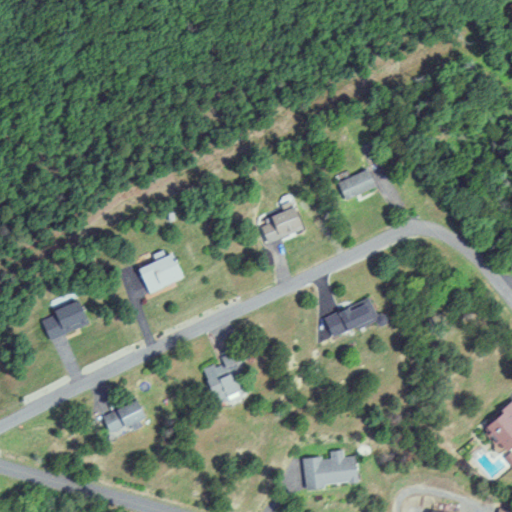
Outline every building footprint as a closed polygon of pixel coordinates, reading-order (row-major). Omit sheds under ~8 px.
[(334,178),(340,197),(372,187),(366,169),(334,178)] [(274,238),(300,227),(290,204),(264,216),(274,238)] [(178,278),(168,253),(134,266),(144,291),(178,278)] [(374,318),(367,298),(320,315),(327,336),(374,318)] [(37,314),(46,338),(86,323),(78,299),(37,314)] [(233,355),(199,363),(209,402),(243,393),(233,355)] [(511,425),(510,423),(511,421),(511,399),(511,398),(478,422),(498,449),(511,439),(511,425)] [(105,431),(141,417),(135,399),(98,413),(105,431)] [(352,455),(340,456),(339,449),(327,450),(327,455),(299,457),(301,485),(353,482),(352,455)]
